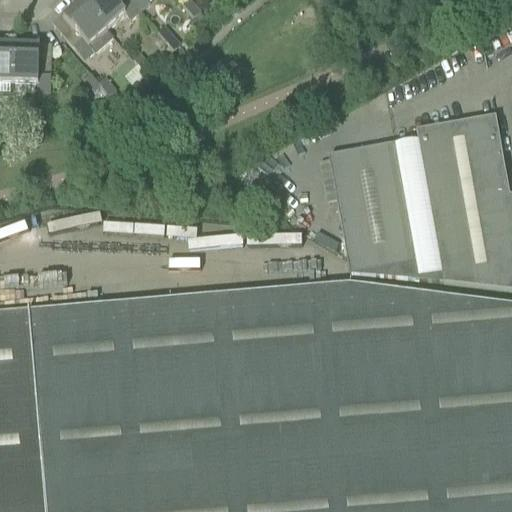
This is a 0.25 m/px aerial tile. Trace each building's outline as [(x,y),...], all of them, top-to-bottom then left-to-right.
[(139,17),(124,0),(117,0),(112,4),(108,0),(86,0),(80,5),(106,35),(125,19),(130,25),(139,17)] [(146,0),(124,0),(139,17),(150,8),(145,2),(146,0)] [(193,22),(199,17),(188,4),(181,10),(193,22)] [(106,35),(80,5),(62,22),(75,37),(66,45),(83,66),(93,58),(96,58),(112,44),(112,42),(106,35)] [(168,50),(174,44),(163,31),(157,37),(168,50)] [(0,101),(12,102),(12,89),(14,49),(0,49),(0,101)] [(39,50),(14,49),(12,89),(36,89),(36,97),(49,98),(50,71),(38,71),(39,50)] [(144,77),(150,71),(139,59),(132,65),(144,77)] [(89,78),(82,84),(87,89),(94,97),(100,91),(98,88),(94,84),(89,78)] [(104,83),(98,88),(100,91),(108,101),(115,95),(104,83)] [(511,200),(509,201),(495,122),(415,136),(417,146),(442,288),(511,295),(511,200)] [(417,146),(395,150),(416,269),(349,280),(442,288),(417,146)] [(328,161),(328,164),(318,166),(325,207),(336,205),(349,280),(416,269),(395,150),(394,149),(328,161)] [(511,511),(511,310),(349,289),(0,318),(0,511),(511,511)]
